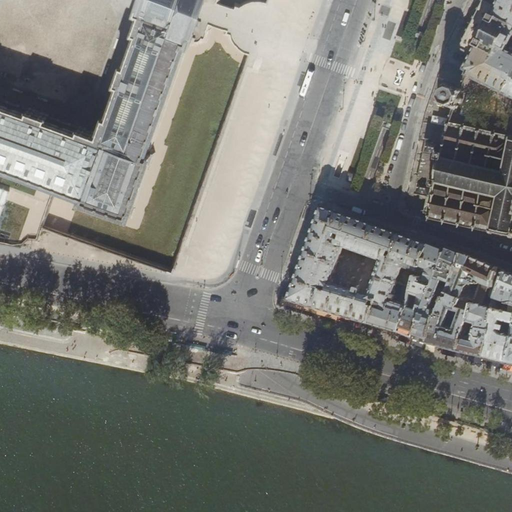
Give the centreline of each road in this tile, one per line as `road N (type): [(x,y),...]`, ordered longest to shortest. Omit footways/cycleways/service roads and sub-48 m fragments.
road 1 (primary): [(240,324),(511,406)]
road 2 (primary): [(0,272),(240,324)]
road 3 (secondary): [(355,0),(290,182)]
road 4 (secondary): [(290,182),(240,324)]
road 5 (residential): [(511,260),(387,214)]
